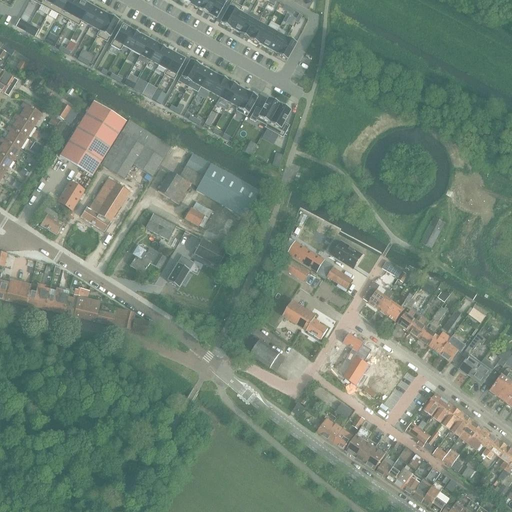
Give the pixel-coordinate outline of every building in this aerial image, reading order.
[(42,0),(40,5),(41,5),(50,10),(55,0),(42,0)] [(55,0),(50,10),(59,16),(67,0),(55,0)] [(80,0),(67,0),(59,16),(68,21),(80,0),(80,1),(80,0)] [(80,0),(68,21),(78,26),(81,22),(80,22),(89,6),(80,1),(80,0)] [(191,0),(189,5),(198,9),(203,0),(191,0)] [(203,0),(198,9),(207,14),(214,0),(203,0)] [(214,0),(207,14),(216,20),(225,3),(218,0),(214,0)] [(231,2),(219,24),(229,29),(230,29),(229,28),(238,12),(239,12),(241,8),(231,2)] [(89,6),(80,22),(81,22),(90,27),(99,11),(89,6)] [(99,11),(90,27),(99,32),(108,16),(99,11)] [(238,12),(229,28),(230,29),(238,34),(239,34),(248,18),(239,12),(238,12)] [(99,32),(96,37),(106,42),(118,21),(108,15),(108,16),(99,32)] [(238,34),(248,39),(257,23),(248,18),(239,34),(238,34)] [(19,20),(15,27),(25,32),(29,25),(19,20)] [(257,23),(248,39),(258,45),(258,44),(267,28),(257,23)] [(29,25),(25,32),(35,37),(38,30),(29,25)] [(121,25),(110,45),(120,51),(122,46),(131,30),(121,25)] [(267,28),(258,44),(267,49),(276,33),(267,28)] [(131,30),(122,46),(131,51),(140,35),(131,30)] [(276,33),(267,49),(276,55),(277,55),(285,38),(276,33)] [(140,35),(131,51),(139,56),(140,56),(148,40),(140,35)] [(47,37),(44,42),(51,46),(54,41),(47,37)] [(276,55),(286,61),(296,43),(285,38),(277,55),(276,55)] [(139,56),(137,60),(146,65),(149,61),(148,61),(157,45),(148,40),(140,56),(139,56)] [(70,41),(66,48),(71,51),(75,44),(70,41)] [(157,45),(148,61),(149,61),(157,66),(166,50),(157,45)] [(166,50),(157,66),(166,71),(175,55),(166,50)] [(166,71),(164,75),(173,80),(185,60),(175,55),(166,71)] [(22,72),(27,65),(20,61),(16,67),(22,72)] [(190,61),(178,82),(188,88),(191,83),(190,83),(199,66),(200,67),(200,66),(190,61)] [(199,66),(190,83),(191,83),(200,88),(209,72),(200,67),(199,66)] [(200,88),(196,94),(205,100),(209,93),(218,77),(209,72),(200,88)] [(17,81),(4,73),(0,78),(0,91),(7,96),(17,81)] [(218,77),(209,93),(219,98),(228,82),(218,76),(218,77)] [(134,87),(125,82),(124,85),(127,87),(133,90),(134,87)] [(228,82),(219,98),(228,104),(237,87),(228,82)] [(237,87),(228,104),(237,109),(238,109),(246,93),(246,92),(237,87)] [(237,109),(247,115),(257,97),(246,92),(246,93),(238,109),(237,109)] [(152,96),(151,100),(160,105),(162,101),(152,96)] [(255,108),(249,119),(255,122),(256,120),(266,126),(267,126),(278,105),(267,99),(261,111),(255,108)] [(99,164),(101,165),(121,133),(119,132),(126,122),(93,101),(86,112),(64,149),(59,156),(92,177),(99,164)] [(34,126),(42,114),(23,103),(21,107),(24,109),(19,116),(19,117),(34,126)] [(77,114),(69,109),(62,105),(56,115),(70,124),(77,114)] [(266,126),(265,128),(282,138),(288,126),(283,123),(289,111),(278,105),(267,126),(266,126)] [(27,138),(34,126),(19,117),(19,116),(16,114),(14,118),(17,120),(12,128),(11,128),(27,138)] [(53,117),(49,124),(56,127),(59,121),(53,117)] [(101,165),(123,179),(132,164),(151,176),(170,147),(128,121),(121,133),(101,165)] [(19,150),(27,138),(11,128),(12,128),(8,126),(6,130),(9,132),(4,140),(19,150)] [(44,132),(41,137),(48,141),(51,136),(44,132)] [(0,153),(12,161),(19,150),(4,140),(1,138),(0,139),(0,142),(2,143),(0,146),(0,153)] [(43,148),(34,142),(30,149),(39,155),(43,148)] [(246,149),(244,153),(250,157),(252,152),(246,149)] [(0,170),(5,173),(12,161),(0,153),(0,170)] [(169,173),(157,192),(177,205),(190,184),(197,187),(210,165),(192,155),(178,178),(169,173)] [(274,155),(271,166),(277,168),(281,157),(274,155)] [(36,160),(29,156),(25,161),(32,166),(36,160)] [(197,187),(195,191),(243,218),(258,192),(210,165),(197,187)] [(23,169),(20,174),(25,177),(28,172),(23,169)] [(16,180),(12,186),(18,189),(22,184),(16,180)] [(128,193),(119,187),(107,180),(95,199),(116,212),(128,193)] [(69,181),(56,203),(71,212),(84,191),(69,181)] [(104,232),(116,212),(95,199),(90,207),(88,207),(87,208),(86,208),(80,217),(104,232)] [(189,210),(184,220),(197,228),(198,226),(203,229),(208,219),(212,213),(207,210),(195,203),(191,211),(189,210)] [(58,216),(46,209),(44,214),(46,215),(40,225),(56,235),(63,224),(55,220),(58,216)] [(167,241),(175,226),(152,214),(144,229),(154,234),(152,238),(158,241),(161,237),(167,241)] [(434,218),(420,243),(431,249),(445,224),(434,218)] [(225,237),(218,249),(235,259),(241,243),(240,243),(247,225),(240,223),(236,231),(233,240),(225,237)] [(201,240),(193,254),(217,267),(225,253),(218,249),(201,240)] [(291,249),(287,256),(315,272),(323,259),(295,242),(291,249)] [(341,243),(333,256),(353,269),(362,256),(341,243)] [(143,274),(149,263),(158,269),(165,258),(153,251),(152,254),(148,251),(146,254),(144,252),(144,251),(137,247),(132,255),(135,257),(130,265),(143,274)] [(182,257),(166,281),(178,288),(181,283),(185,285),(189,278),(185,276),(193,263),(182,257)] [(291,260),(285,270),(297,278),(304,268),(291,260)] [(43,270),(45,263),(37,261),(35,268),(43,270)] [(398,280),(404,273),(386,262),(382,269),(398,279),(398,280)] [(334,266),(328,275),(348,288),(355,278),(334,266)] [(408,275),(404,273),(398,280),(402,283),(408,275)] [(31,285),(14,282),(9,280),(8,283),(0,280),(0,299),(14,303),(26,306),(29,291),(31,285)] [(368,303),(377,310),(391,291),(387,289),(386,291),(374,282),(363,299),(369,303),(368,303)] [(424,282),(420,289),(423,291),(430,295),(434,288),(424,282)] [(26,306),(36,308),(41,285),(38,284),(36,293),(29,291),(26,306)] [(36,308),(45,310),(49,289),(44,288),(44,286),(41,285),(36,308)] [(413,297),(407,305),(411,307),(423,291),(420,289),(419,288),(413,297)] [(45,310),(54,312),(60,290),(56,289),(55,290),(49,289),(45,310)] [(73,298),(67,297),(63,314),(74,317),(81,318),(85,299),(87,299),(89,291),(78,289),(77,290),(75,290),(73,298)] [(60,290),(54,312),(63,314),(67,297),(68,292),(60,290)] [(377,310),(386,316),(395,303),(390,299),(394,293),(391,291),(377,310)] [(437,298),(444,303),(450,295),(446,292),(445,294),(442,292),(437,298)] [(395,323),(407,305),(413,297),(410,295),(405,301),(401,307),(395,303),(386,316),(395,323)] [(85,299),(81,318),(113,326),(115,316),(114,315),(98,312),(100,302),(87,299),(85,299)] [(292,301),(282,317),(284,317),(306,331),(321,340),(327,329),(313,320),(316,316),(292,301)] [(441,308),(433,319),(438,323),(449,307),(446,305),(443,309),(441,308)] [(423,310),(417,306),(414,310),(420,314),(423,310)] [(115,316),(113,326),(131,330),(134,319),(133,319),(134,315),(116,309),(114,315),(115,316)] [(484,316),(473,309),(469,314),(482,322),(485,318),(484,316)] [(456,310),(443,329),(448,332),(461,314),(456,310)] [(397,324),(407,332),(416,321),(412,318),(415,314),(410,311),(408,315),(405,313),(397,324)] [(148,334),(151,323),(134,319),(131,330),(148,334)] [(407,332),(418,340),(426,328),(423,326),(425,322),(421,319),(418,322),(416,321),(407,332)] [(253,336),(259,328),(252,324),(247,333),(253,336)] [(418,340),(429,347),(437,336),(433,333),(436,330),(432,327),(429,330),(426,328),(418,340)] [(429,347),(439,355),(448,344),(444,341),(447,337),(444,336),(445,335),(442,333),(439,338),(437,336),(429,347)] [(355,357),(358,359),(367,345),(348,334),(342,343),(352,350),(351,352),(356,355),(355,357)] [(478,334),(468,348),(473,352),(479,343),(482,345),(486,340),(478,334)] [(276,373),(286,359),(254,336),(244,350),(276,373)] [(450,363),(461,348),(453,342),(450,345),(448,344),(439,355),(450,363)] [(511,354),(511,352),(505,347),(498,357),(501,359),(498,364),(503,367),(511,354)] [(469,376),(471,378),(481,364),(470,357),(470,356),(467,360),(460,369),(469,376)] [(484,360),(471,378),(481,386),(494,369),(489,366),(490,364),(484,360)] [(377,365),(366,381),(377,388),(380,383),(389,389),(402,371),(389,363),(384,370),(377,365)] [(498,398),(511,378),(511,375),(509,373),(505,378),(501,375),(489,392),(498,398)] [(511,378),(498,398),(506,404),(511,395),(511,378)] [(435,394),(423,411),(432,417),(444,400),(435,394)] [(432,417),(441,424),(453,407),(444,400),(432,417)] [(352,411),(341,404),(336,412),(346,420),(352,411)] [(298,405),(293,412),(293,413),(299,417),(304,409),(298,405)] [(441,424),(450,430),(462,414),(453,407),(441,424)] [(325,420),(317,433),(332,443),(342,430),(333,424),(336,419),(328,413),(324,419),(325,420)] [(459,437),(471,420),(462,414),(450,430),(459,437)] [(358,430),(365,420),(359,417),(353,426),(358,430)] [(468,444),(480,427),(471,420),(459,437),(468,444)] [(405,433),(415,440),(422,431),(412,424),(405,433)] [(345,452),(355,458),(367,440),(371,433),(362,427),(358,434),(357,433),(345,452)] [(480,427),(468,444),(476,450),(481,445),(489,433),(480,427)] [(332,443),(343,451),(352,437),(344,431),(342,430),(332,443)] [(422,431),(415,440),(419,442),(418,444),(423,448),(429,439),(421,433),(422,431)] [(436,431),(423,448),(430,453),(434,448),(431,446),(439,434),(436,431)] [(486,456),(498,440),(489,433),(481,445),(486,449),(483,454),(486,456)] [(376,446),(367,440),(355,458),(364,464),(376,446)] [(374,471),(386,452),(390,446),(381,440),(377,446),(376,446),(364,464),(374,471)] [(498,440),(486,456),(490,459),(493,454),(499,458),(507,446),(498,440)] [(504,470),(511,459),(511,450),(507,446),(499,458),(504,462),(500,467),(504,470)] [(438,447),(432,454),(442,461),(447,454),(438,447)] [(407,464),(415,454),(407,448),(399,457),(407,464)] [(449,452),(442,462),(448,466),(451,468),(456,461),(458,458),(449,452)] [(416,455),(408,465),(417,471),(420,467),(420,466),(423,463),(424,461),(416,455)] [(376,472),(385,478),(395,464),(386,458),(384,461),(384,460),(376,472)] [(456,461),(451,468),(458,473),(463,466),(456,461)] [(385,478),(394,485),(404,470),(395,464),(385,478)] [(413,476),(407,472),(410,468),(407,466),(404,470),(394,485),(403,491),(413,476)] [(468,480),(474,472),(468,467),(462,475),(468,480)] [(433,470),(427,479),(433,484),(440,474),(433,470)] [(476,484),(481,477),(476,473),(471,480),(476,484)] [(413,477),(413,476),(403,491),(411,497),(419,486),(421,483),(421,482),(413,477)] [(411,497),(421,503),(431,487),(422,481),(421,482),(421,483),(419,486),(411,497)] [(490,487),(485,484),(481,490),(486,493),(490,487)] [(498,505),(509,489),(503,485),(492,500),(498,505)] [(440,493),(431,487),(421,503),(429,509),(436,499),(440,493)] [(429,509),(433,511),(440,511),(445,506),(450,499),(440,493),(436,499),(429,509)] [(463,511),(467,507),(458,500),(452,509),(447,506),(442,511),(463,511)]
